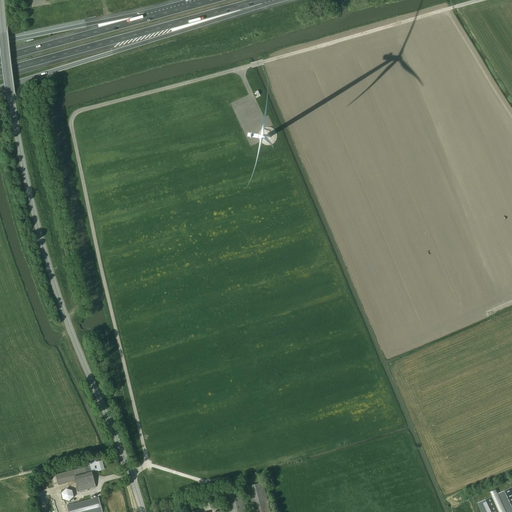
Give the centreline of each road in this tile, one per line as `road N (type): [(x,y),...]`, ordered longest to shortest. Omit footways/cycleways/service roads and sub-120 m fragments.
road 1 (tertiary): [(142,511),(48,265),(14,124),(0,0)]
road 2 (motorway): [(0,87),(263,0)]
road 3 (motorway): [(0,72),(262,0)]
road 4 (motorway): [(146,18),(0,58)]
road 5 (motorway): [(146,18),(0,41)]
